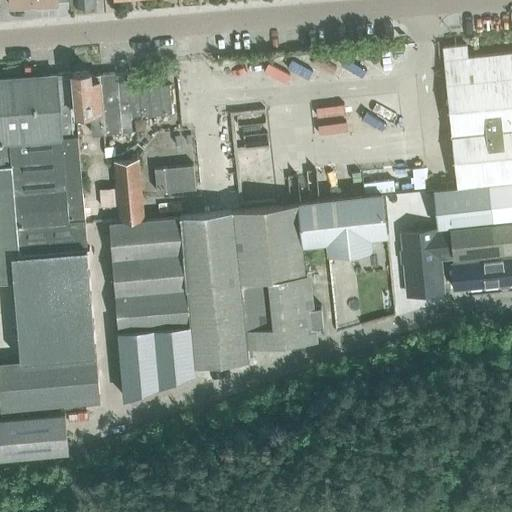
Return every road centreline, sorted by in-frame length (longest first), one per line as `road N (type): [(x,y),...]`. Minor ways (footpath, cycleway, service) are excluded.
road 1 (residential): [(0,41),(431,0)]
road 2 (residential): [(111,412),(152,407),(435,311),(511,302)]
